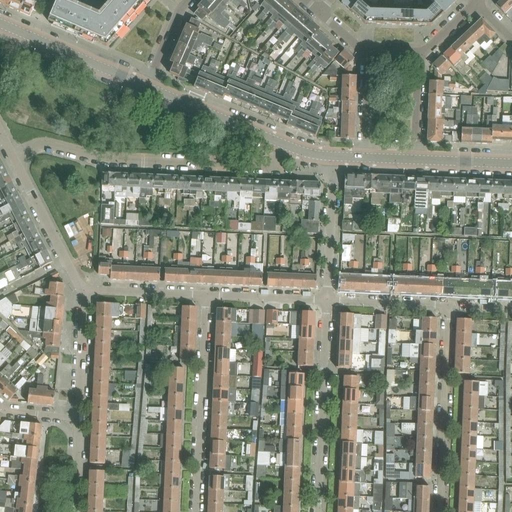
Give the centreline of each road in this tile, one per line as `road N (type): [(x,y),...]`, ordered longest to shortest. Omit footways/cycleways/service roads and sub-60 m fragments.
road 1 (residential): [(284,145),(268,166),(105,159),(49,146),(14,158)]
road 2 (residential): [(206,296),(196,511)]
road 3 (residential): [(316,511),(326,300)]
road 4 (residential): [(447,305),(440,511)]
road 5 (tertiary): [(147,88),(0,23)]
road 6 (residential): [(83,290),(14,158)]
road 7 (tertiary): [(284,145),(147,88)]
road 8 (residential): [(333,157),(326,300)]
road 9 (residential): [(77,418),(83,290)]
road 10 (residential): [(206,296),(83,290)]
road 11 (residential): [(447,305),(326,300)]
road 12 (residential): [(326,300),(206,296)]
